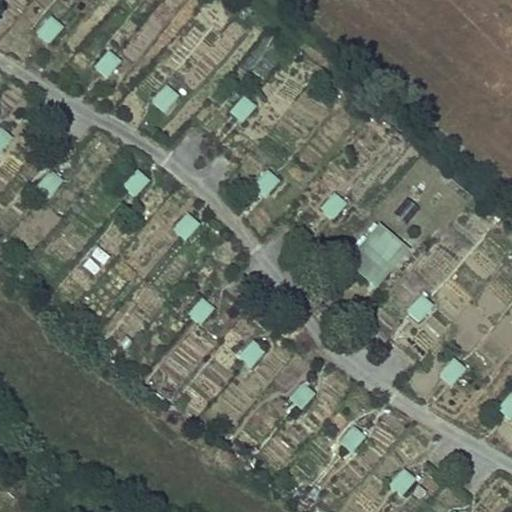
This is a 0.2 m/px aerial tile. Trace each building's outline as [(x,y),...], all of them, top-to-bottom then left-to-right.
[(36,38),(51,48),(64,28),(50,18),(36,38)] [(91,70),(105,81),(120,63),(106,51),(91,70)] [(166,117),(181,100),(165,86),(150,103),(166,117)] [(245,125),(254,105),(238,98),(229,119),(245,125)] [(49,170),(37,189),(52,199),(64,181),(49,170)] [(264,170),(251,190),(265,199),(278,179),(264,170)] [(120,188),(134,200),(149,182),(135,171),(120,188)] [(334,223),(346,203),(331,194),(319,214),(334,223)] [(170,232),(183,244),(198,227),(186,215),(170,232)] [(380,224),(343,264),(373,292),(410,253),(380,224)] [(418,295),(404,316),(419,326),(433,305),(418,295)] [(200,326),(213,309),(200,299),(187,316),(200,326)] [(251,340),(235,358),(250,371),(265,353),(251,340)] [(454,361),(438,375),(448,387),(465,373),(454,361)] [(288,402),(302,412),(314,394),(300,384),(288,402)] [(511,395),(508,393),(494,412),(508,423),(511,417),(511,395)] [(352,454),(364,438),(350,428),(338,444),(352,454)] [(387,490),(401,500),(415,479),(400,470),(387,490)]
